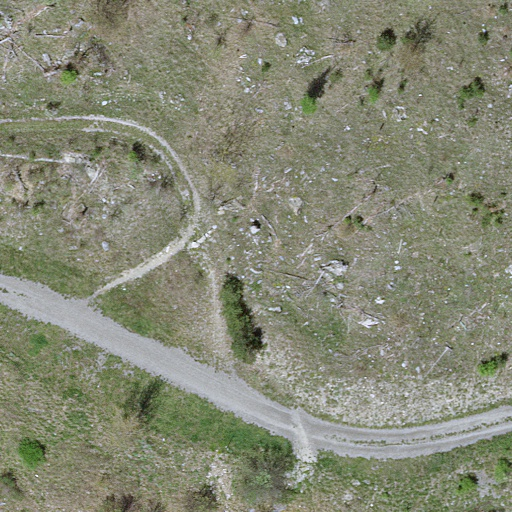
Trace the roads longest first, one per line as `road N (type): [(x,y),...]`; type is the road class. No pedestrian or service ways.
road 1 (track): [(511,419),(346,449),(290,439),(240,416)]
road 2 (track): [(240,416),(0,303)]
